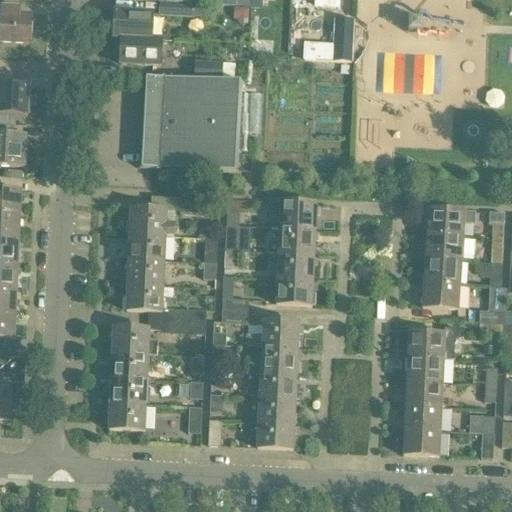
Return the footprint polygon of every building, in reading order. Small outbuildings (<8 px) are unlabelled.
[(178,4),(163,4),(160,3),(159,17),(193,19),(194,5),(192,5),(178,4)] [(0,44),(30,46),(32,18),(17,18),(17,11),(2,10),(1,17),(0,16),(0,44)] [(249,11),(234,10),(234,19),(237,20),(239,20),(239,22),(239,25),(248,25),(249,11)] [(150,42),(152,16),(115,14),(113,40),(122,40),(150,42)] [(305,61),(351,64),(353,25),(336,24),(335,48),(306,46),(305,61)] [(442,47),(441,27),(423,28),(424,48),(442,47)] [(150,42),(122,40),(120,66),(162,69),(163,42),(151,41),(151,42),(150,42)] [(193,81),(222,83),(223,65),(194,64),(193,81)] [(123,69),(122,78),(140,80),(141,71),(123,69)] [(245,84),(222,83),(193,81),(148,79),(143,170),(240,176),(245,84)] [(0,116),(27,118),(27,115),(29,115),(30,100),(28,100),(29,89),(0,87),(0,116)] [(265,134),(266,102),(254,102),(253,133),(265,134)] [(0,168),(24,170),(26,139),(0,137),(0,168)] [(0,217),(20,218),(21,193),(0,192),(0,217)] [(180,214),(180,218),(201,219),(201,202),(201,201),(174,199),(174,200),(174,213),(180,214)] [(237,220),(238,203),(226,203),(226,219),(237,220)] [(317,207),(280,205),(280,220),(271,220),(271,231),(279,231),(315,233),(317,207)] [(174,213),(131,211),(130,237),(166,239),(173,239),(174,213)] [(425,227),(428,227),(427,237),(463,239),(464,226),(476,226),(476,214),(429,212),(429,213),(425,212),(425,227)] [(20,218),(0,217),(0,241),(19,243),(20,218)] [(504,241),(504,227),(492,226),(492,240),(504,241)] [(237,245),(237,229),(225,229),(224,245),(237,245)] [(210,231),(199,231),(199,239),(210,239),(210,231)] [(314,258),(315,233),(279,231),(279,243),(268,243),(267,256),(278,256),(314,258)] [(128,262),(165,264),(166,239),(130,237),(128,262)] [(463,239),(427,237),(425,261),(461,263),(463,239)] [(504,241),(492,240),(490,264),(502,265),(504,241)] [(0,241),(0,266),(18,267),(19,243),(0,241)] [(216,241),(204,241),(203,257),(215,258),(216,241)] [(236,254),(224,254),(223,270),(235,271),(236,254)] [(313,283),(314,258),(278,256),(277,281),(313,283)] [(461,263),(425,261),(424,286),(460,287),(461,263)] [(127,288),(164,289),(165,264),(128,262),(127,288)] [(271,276),(271,263),(244,262),(243,275),(271,276)] [(490,280),(489,283),(501,284),(502,265),(490,264),(490,266),(490,280)] [(476,265),(476,273),(481,279),(490,280),(490,266),(476,265)] [(18,267),(0,266),(0,290),(17,292),(18,267)] [(215,266),(203,266),(202,282),(214,283),(215,266)] [(312,295),(313,283),(277,281),(276,307),(312,309),(312,307),(315,307),(315,295),(312,295)] [(422,311),(458,313),(460,287),(424,286),(422,311)] [(126,314),(163,315),(164,289),(127,288),(126,314)] [(0,290),(0,315),(16,316),(17,292),(0,290)] [(221,314),(247,315),(248,302),(222,301),(221,314)] [(181,313),(180,325),(206,326),(206,314),(181,313)] [(480,313),(479,325),(503,326),(504,314),(480,313)] [(247,327),(247,315),(221,314),(221,326),(247,327)] [(0,340),(14,341),(16,316),(0,315),(0,340)] [(299,326),(262,324),(262,339),(246,338),(245,349),(261,350),(298,351),(299,326)] [(206,326),(180,325),(180,337),(205,338),(206,326)] [(503,339),(503,327),(503,326),(479,325),(478,338),(503,339)] [(511,327),(503,327),(503,339),(511,339),(511,327)] [(149,332),(113,330),(112,356),(148,358),(149,332)] [(444,336),(409,335),(408,360),(443,361),(444,336)] [(502,351),(511,351),(511,339),(503,339),(502,351)] [(0,346),(0,423),(11,424),(12,394),(22,394),(22,384),(0,383),(0,370),(14,359),(14,347),(0,346)] [(224,348),(212,348),(211,364),(223,364),(224,348)] [(298,351),(261,350),(261,365),(247,364),(247,375),(260,375),(297,377),(298,351)] [(148,358),(112,356),(111,381),(147,383),(148,358)] [(203,377),(204,361),(192,360),(191,377),(203,377)] [(408,360),(407,384),(442,386),(443,361),(408,360)] [(498,371),(487,370),(486,388),(497,388),(498,371)] [(223,374),(211,373),(210,389),(222,390),(223,374)] [(297,377),(260,375),(259,390),(252,390),(252,400),(259,400),(295,402),(299,402),(300,391),(296,390),(297,377)] [(147,383),(111,381),(110,406),(146,408),(147,383)] [(441,410),(442,387),(442,386),(407,384),(405,409),(441,410)] [(203,402),(203,386),(191,386),(190,401),(203,402)] [(486,388),(485,405),(496,405),(497,388),(486,388)] [(221,399),(209,398),(209,415),(221,416),(221,399)] [(258,426),(294,427),(295,402),(259,400),(258,426)] [(503,418),(511,418),(511,401),(504,401),(503,418)] [(110,406),(109,432),(145,434),(146,408),(110,406)] [(71,423),(88,425),(90,409),(73,407),(71,423)] [(405,409),(404,433),(440,435),(441,410),(405,409)] [(201,437),(202,411),(190,411),(189,437),(201,437)] [(495,420),(484,419),(483,436),(494,437),(495,420)] [(221,424),(208,424),(208,449),(220,449),(221,424)] [(511,425),(503,425),(501,450),(511,451),(511,425)] [(294,427),(258,426),(257,451),(293,453),(294,427)] [(440,435),(404,433),(403,458),(439,460),(440,435)] [(483,436),(481,461),(493,462),(494,437),(483,436)]
